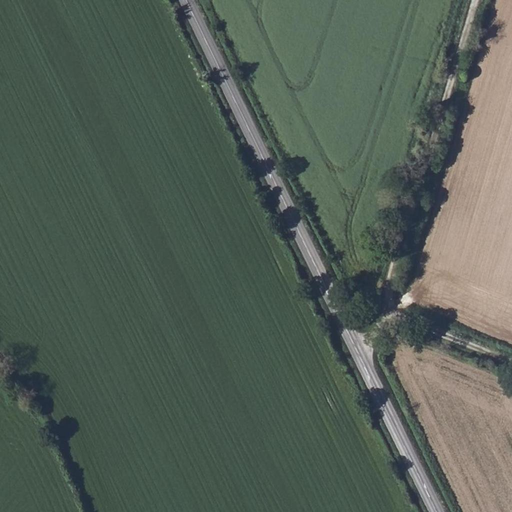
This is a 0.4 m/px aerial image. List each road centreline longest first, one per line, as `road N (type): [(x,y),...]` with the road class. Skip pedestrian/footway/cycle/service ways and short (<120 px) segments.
road 1 (secondary): [(187,0),(435,511)]
road 2 (track): [(477,0),(393,272),(390,307)]
road 3 (track): [(511,362),(390,307)]
